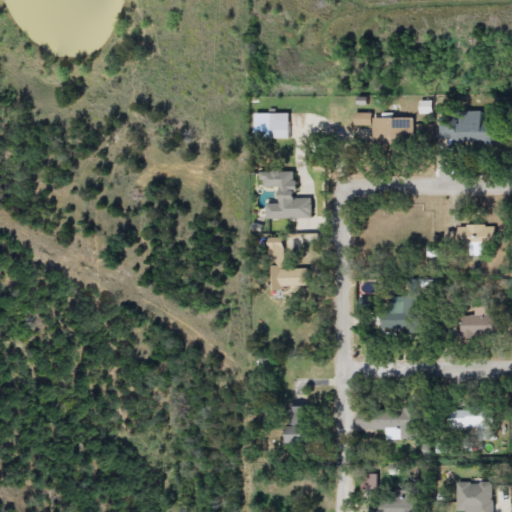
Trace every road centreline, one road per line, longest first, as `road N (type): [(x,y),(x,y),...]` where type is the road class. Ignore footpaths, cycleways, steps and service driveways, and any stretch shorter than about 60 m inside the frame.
road 1 (residential): [(347,511),(348,187)]
road 2 (residential): [(347,366),(511,360)]
road 3 (residential): [(348,187),(511,181)]
